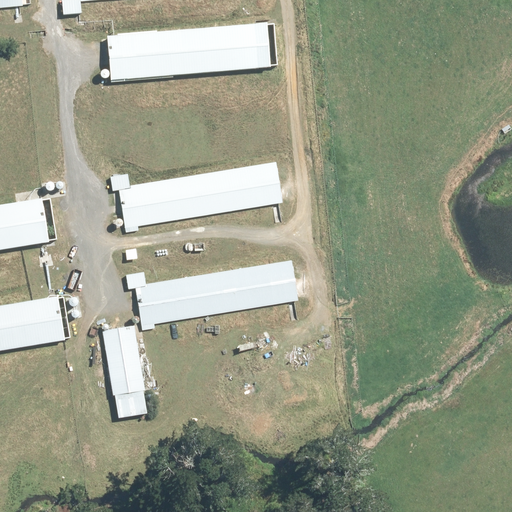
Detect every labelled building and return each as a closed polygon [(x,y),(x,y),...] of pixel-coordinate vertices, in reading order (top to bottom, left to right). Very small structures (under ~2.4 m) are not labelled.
[(14,0),(0,0),(0,12),(15,11),(14,0)] [(259,70),(254,23),(103,39),(108,86),(259,70)] [(266,173),(118,195),(124,238),(272,215),(266,173)] [(35,204),(0,209),(0,258),(43,251),(35,204)] [(291,273),(132,298),(138,337),(297,311),(291,273)] [(57,302),(0,310),(0,354),(63,345),(57,302)] [(147,418),(132,334),(99,340),(113,424),(147,418)] [(266,338),(237,346),(239,354),(268,345),(266,338)]
